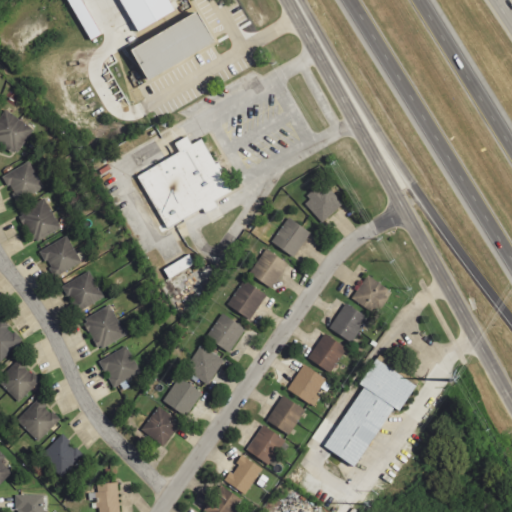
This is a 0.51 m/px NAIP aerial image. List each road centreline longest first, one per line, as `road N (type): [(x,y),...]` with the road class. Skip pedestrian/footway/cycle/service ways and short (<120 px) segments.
road 1 (secondary): [(289,0),(511,399)]
road 2 (residential): [(156,511),(335,256),(405,207)]
road 3 (motorway): [(300,0),(427,209),(511,320)]
road 4 (motorway): [(349,0),(511,261)]
road 5 (residential): [(169,494),(91,410),(50,327),(0,259)]
road 6 (motorway): [(511,147),(420,0)]
